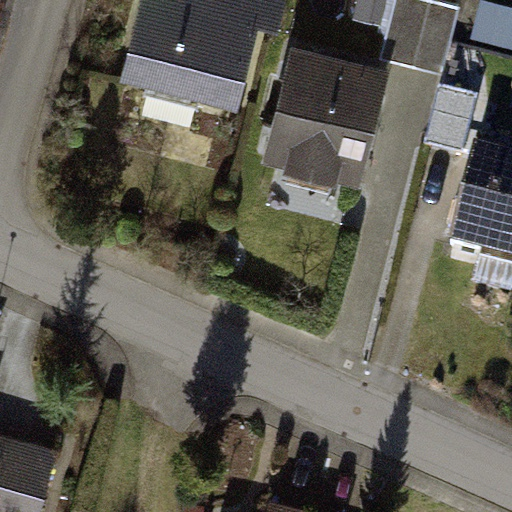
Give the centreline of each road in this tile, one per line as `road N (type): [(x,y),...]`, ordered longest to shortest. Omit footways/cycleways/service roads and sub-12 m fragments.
road 1 (residential): [(511,471),(0,241)]
road 2 (track): [(180,322),(170,511)]
road 3 (residential): [(44,0),(0,160)]
